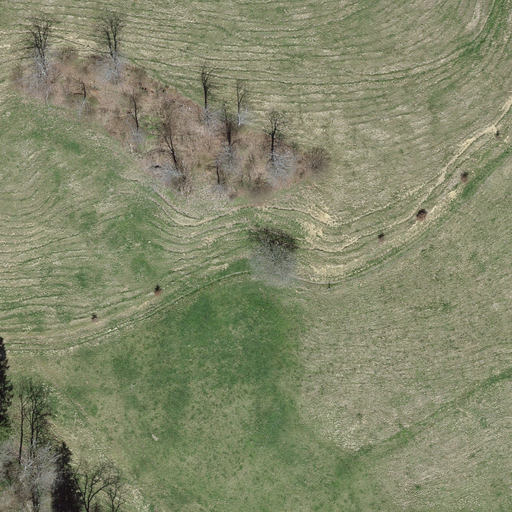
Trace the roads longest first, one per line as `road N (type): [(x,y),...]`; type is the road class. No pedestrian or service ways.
road 1 (track): [(511,128),(401,237),(329,275),(230,266),(140,310),(0,340)]
road 2 (track): [(84,511),(0,423)]
